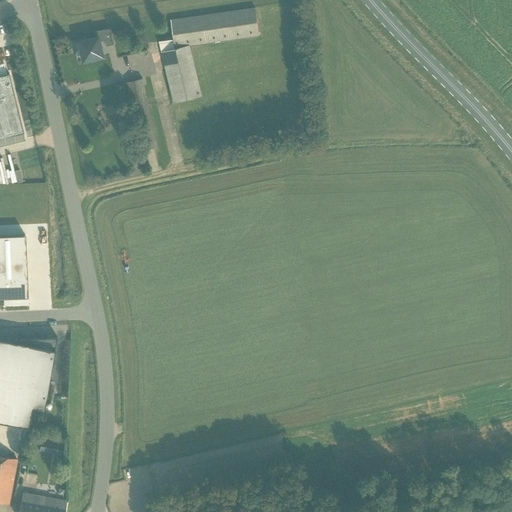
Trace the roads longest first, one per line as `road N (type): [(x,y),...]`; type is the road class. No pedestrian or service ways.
road 1 (track): [(70,195),(258,150),(461,135)]
road 2 (tertiary): [(95,313),(31,5)]
road 3 (primary): [(511,151),(370,0)]
road 4 (tertiary): [(96,511),(106,390),(95,313)]
